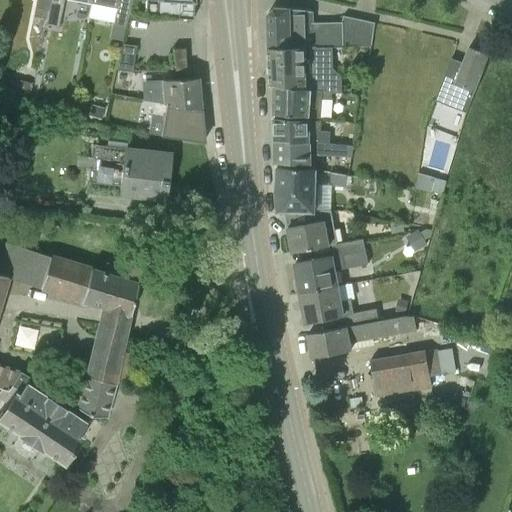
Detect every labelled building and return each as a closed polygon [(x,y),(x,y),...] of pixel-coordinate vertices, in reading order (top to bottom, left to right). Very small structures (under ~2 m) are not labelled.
[(36,0),(34,17),(47,19),(50,0),(36,0)] [(46,22),(59,25),(63,0),(50,0),(47,19),(46,22)] [(122,40),(125,28),(132,0),(117,0),(112,24),(111,24),(110,38),(122,40)] [(158,17),(193,19),(194,0),(158,0),(158,1),(159,1),(158,17)] [(269,12),(271,47),(317,47),(330,47),(344,46),(372,46),(375,23),(343,16),(342,22),(314,23),(313,12),(275,6),(269,12)] [(116,68),(132,70),(136,46),(122,44),(116,68)] [(490,54),(470,46),(463,63),(451,58),(435,100),(468,113),(490,54)] [(275,84),(336,92),(340,92),(339,75),(330,66),(330,47),(317,47),(271,47),(272,84),(275,84)] [(185,48),(173,49),(175,71),(186,70),(185,48)] [(166,104),(200,109),(197,77),(143,81),(144,100),(163,103),(163,104),(166,104)] [(274,113),(304,115),(321,117),(322,99),(340,101),(341,93),(340,92),(336,92),(275,84),(274,113)] [(148,133),(203,142),(200,109),(166,104),(164,116),(152,114),(148,133)] [(275,140),(337,145),(337,131),(321,130),(322,121),(307,121),(275,117),(275,140)] [(276,162),(312,164),(312,155),(323,156),(322,164),(334,166),(335,159),(344,160),(345,146),(337,145),(275,140),(276,162)] [(169,154),(94,145),(89,183),(118,186),(118,192),(164,198),(169,154)] [(285,211),(317,211),(318,168),(279,166),(278,192),(279,211),(285,211)] [(330,185),(346,186),(348,175),(332,172),(330,185)] [(333,245),(339,243),(336,231),(332,210),(317,211),(285,211),(293,252),(333,245)] [(339,243),(333,245),(335,256),(334,256),(296,263),(301,293),(340,285),(337,270),(346,268),(369,264),(364,239),(339,243)] [(114,385),(128,325),(145,250),(125,246),(118,275),(92,268),(93,265),(51,253),(51,256),(25,247),(15,279),(40,288),(40,289),(100,308),(84,376),(114,385)] [(0,308),(10,277),(0,274),(0,389),(7,391),(20,371),(0,363),(0,308)] [(348,326),(379,320),(377,309),(354,313),(352,299),(343,301),(340,285),(301,293),(307,322),(346,315),(348,326)] [(314,357),(353,349),(352,343),(426,331),(424,319),(415,315),(406,315),(379,320),(309,333),(314,357)] [(21,324),(16,341),(32,345),(36,328),(21,324)] [(442,375),(457,372),(453,348),(439,350),(438,349),(426,350),(426,349),(371,359),(378,397),(433,388),(431,376),(442,374),(442,375)] [(20,371),(7,391),(0,389),(0,399),(6,403),(0,411),(0,423),(64,466),(84,436),(80,434),(87,422),(26,382),(29,377),(20,371)] [(106,416),(114,385),(84,376),(76,407),(106,416)] [(463,410),(474,414),(477,403),(466,400),(463,410)]
